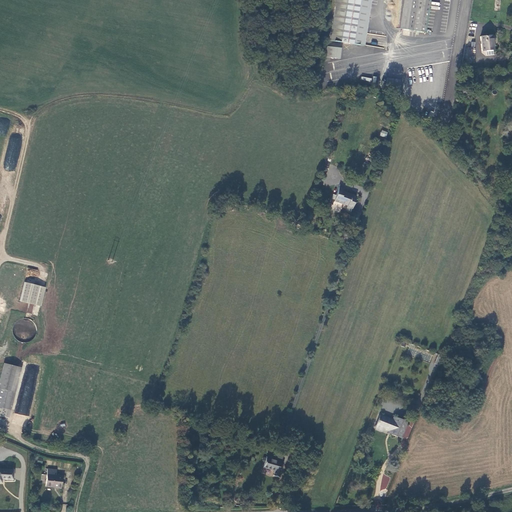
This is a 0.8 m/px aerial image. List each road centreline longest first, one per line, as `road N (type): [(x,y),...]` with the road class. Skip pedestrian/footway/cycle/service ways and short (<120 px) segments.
road 1 (track): [(28,127),(38,110),(74,96),(226,113),(254,66)]
road 2 (unclassified): [(511,489),(410,509),(306,511)]
road 3 (track): [(0,110),(28,127),(0,254)]
road 4 (track): [(0,426),(42,450),(87,457),(75,511)]
road 5 (track): [(0,360),(23,361),(43,340),(53,265)]
